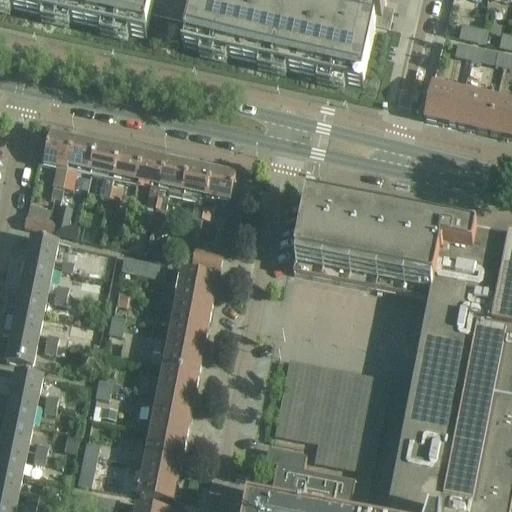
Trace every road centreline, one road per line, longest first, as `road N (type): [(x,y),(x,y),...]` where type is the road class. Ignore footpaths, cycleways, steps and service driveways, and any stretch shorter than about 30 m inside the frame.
road 1 (residential): [(214,511),(286,155)]
road 2 (tertiary): [(295,119),(0,54)]
road 3 (tertiary): [(17,96),(286,155)]
road 4 (residential): [(395,144),(426,2)]
road 5 (tertiary): [(383,173),(505,184)]
